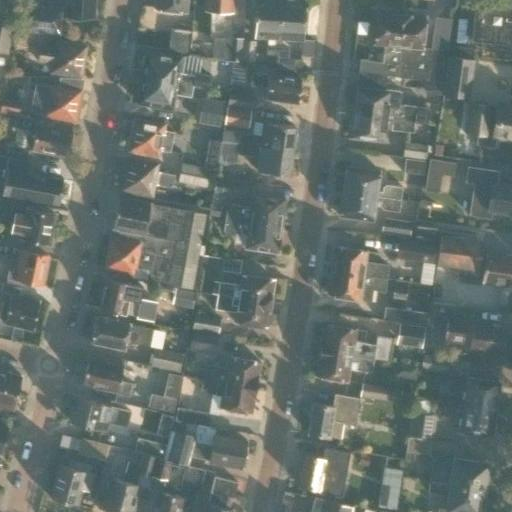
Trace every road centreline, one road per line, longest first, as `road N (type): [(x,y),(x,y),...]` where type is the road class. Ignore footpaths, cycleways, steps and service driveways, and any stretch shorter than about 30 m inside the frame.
road 1 (residential): [(258,511),(292,344),(337,0)]
road 2 (residential): [(48,373),(121,0)]
road 3 (residential): [(14,511),(48,373)]
